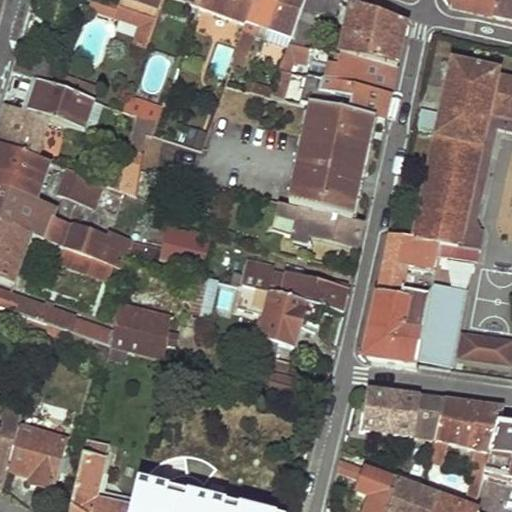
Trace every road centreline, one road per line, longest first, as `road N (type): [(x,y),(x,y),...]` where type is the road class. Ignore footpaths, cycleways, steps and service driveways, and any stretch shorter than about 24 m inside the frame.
road 1 (residential): [(341,370),(419,16)]
road 2 (residential): [(341,370),(511,395)]
road 3 (residential): [(310,511),(341,370)]
